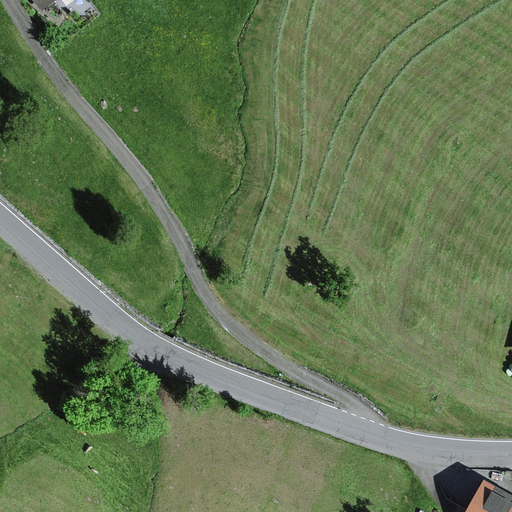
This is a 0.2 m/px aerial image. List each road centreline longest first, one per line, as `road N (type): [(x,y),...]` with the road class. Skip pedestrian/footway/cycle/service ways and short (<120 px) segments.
road 1 (tertiary): [(511,454),(421,448),(202,371),(114,320),(0,221)]
road 2 (track): [(360,430),(361,408),(252,344),(222,316),(159,205),(38,52),(7,0)]
